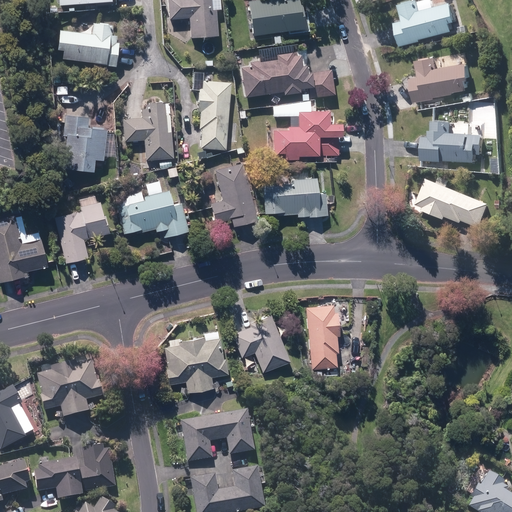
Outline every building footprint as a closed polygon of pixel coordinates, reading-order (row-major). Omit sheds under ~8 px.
[(206,0),(167,0),(168,14),(190,14),(191,33),(215,32),(214,6),(207,6),(206,0)] [(298,0),(262,0),(250,1),(252,31),(300,27),(298,0)] [(397,22),(402,41),(452,26),(450,19),(458,17),(449,0),(422,9),(420,0),(409,0),(400,3),(404,19),(397,22)] [(84,30),(60,28),(58,46),(64,47),(63,55),(118,63),(120,41),(116,40),(117,33),(111,33),(112,24),(92,22),(92,25),(89,24),(89,28),(85,27),(84,30)] [(255,64),(241,67),(245,93),(281,90),(283,92),(295,93),(295,87),(300,85),(307,84),(309,95),(317,97),(321,92),(334,91),(330,71),(305,71),(305,63),(298,64),(298,58),(291,56),(289,50),(278,52),(275,56),(269,58),(257,58),(255,64)] [(410,77),(416,99),(467,86),(464,61),(460,52),(440,54),(417,56),(419,74),(410,77)] [(224,146),(227,79),(204,78),(203,88),(198,88),(197,107),(201,108),(200,126),(202,126),(201,145),(224,146)] [(163,100),(139,101),(140,116),(122,118),(124,137),(142,136),(143,155),(167,155),(163,100)] [(288,130),(274,129),(274,150),(285,151),(285,155),(299,155),(299,151),(338,151),(338,139),(319,139),(319,131),(337,131),(337,122),(325,122),(325,110),(300,109),(299,124),(288,124),(288,130)] [(67,132),(63,166),(90,168),(91,156),(100,156),(101,136),(102,128),(76,126),(77,117),(65,116),(64,125),(63,132),(67,132)] [(424,137),(423,159),(477,160),(477,151),(484,151),(484,136),(477,136),(477,133),(452,132),(453,123),(431,122),(430,137),(424,137)] [(239,161),(214,168),(223,198),(212,201),(217,218),(232,214),(234,222),(256,216),(239,161)] [(286,184),(263,185),(263,209),(280,209),(280,212),(299,212),(325,212),(327,193),(321,192),(320,179),(315,177),(314,175),(287,173),(286,184)] [(489,201),(428,178),(419,202),(426,205),(424,209),(445,217),(446,214),(461,220),(462,218),(480,225),(489,201)] [(144,202),(121,204),(123,228),(163,224),(165,231),(184,229),(181,202),(171,204),(170,189),(143,193),(144,202)] [(112,228),(104,204),(102,198),(79,204),(81,209),(56,216),(65,258),(85,253),(81,234),(112,228)] [(0,220),(0,284),(25,279),(23,273),(46,268),(40,241),(20,245),(14,217),(0,220)] [(336,302),(305,304),(308,370),(341,368),(338,311),(336,302)] [(240,348),(255,347),(264,367),(287,358),(268,313),(245,322),(248,328),(239,329),(240,348)] [(170,344),(165,345),(168,381),(184,378),(186,389),(212,385),(211,375),(223,373),(220,340),(216,341),(217,331),(203,331),(203,337),(190,337),(179,339),(169,338),(170,344)] [(358,373),(361,353),(351,352),(349,372),(358,373)] [(97,393),(90,361),(74,365),(73,360),(53,365),(55,370),(38,374),(44,408),(60,403),(63,415),(87,408),(84,397),(97,393)] [(0,448),(0,449),(24,436),(17,424),(27,418),(19,404),(22,403),(12,385),(0,392),(0,448)] [(246,409),(181,420),(187,456),(210,452),(208,437),(226,434),(229,448),(252,444),(246,409)] [(47,467),(35,468),(36,486),(54,484),(55,494),(77,492),(78,484),(112,481),(109,463),(107,446),(80,449),(82,465),(74,466),(73,458),(46,460),(47,467)] [(0,501),(2,500),(1,495),(26,488),(25,482),(29,481),(24,461),(0,466),(0,501)] [(189,477),(196,511),(213,511),(261,502),(253,465),(234,469),(238,487),(216,491),(212,472),(189,477)] [(491,511),(511,511),(511,493),(502,488),(506,481),(485,470),(467,504),(482,511),(484,511),(486,509),(491,511)] [(112,511),(84,498),(74,510),(72,511),(112,511)]
